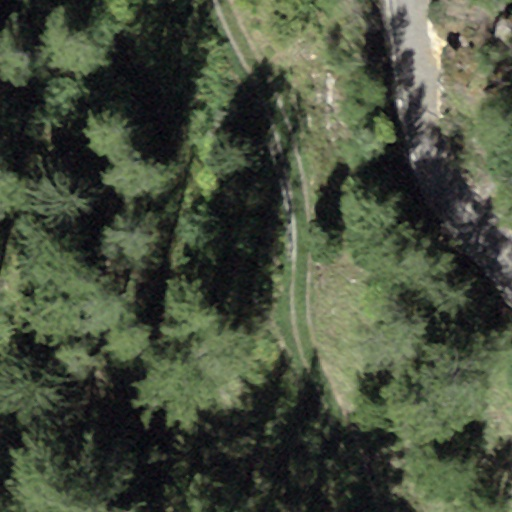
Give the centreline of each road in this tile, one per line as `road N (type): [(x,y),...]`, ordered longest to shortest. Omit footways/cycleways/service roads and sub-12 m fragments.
road 1 (track): [(236,0),(285,148),(294,266),(322,370),(376,511)]
road 2 (track): [(402,0),(442,209),(511,291)]
